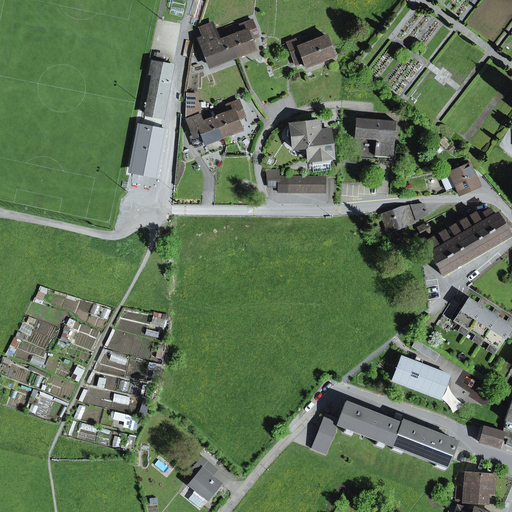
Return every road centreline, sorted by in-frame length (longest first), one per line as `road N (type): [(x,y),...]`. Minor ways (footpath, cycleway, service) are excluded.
road 1 (residential): [(511,462),(474,446),(448,423),(337,387),(227,511)]
road 2 (residential): [(511,216),(489,198),(165,209)]
